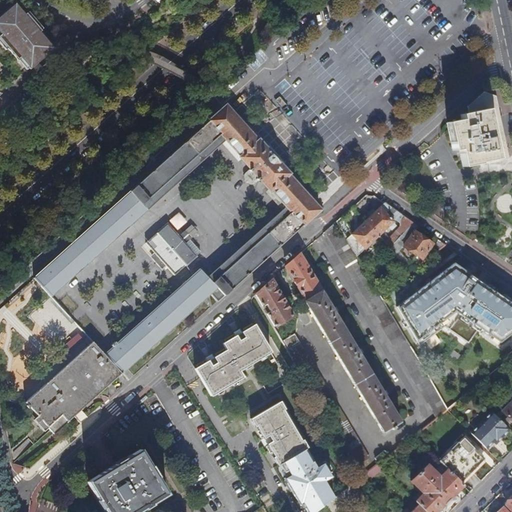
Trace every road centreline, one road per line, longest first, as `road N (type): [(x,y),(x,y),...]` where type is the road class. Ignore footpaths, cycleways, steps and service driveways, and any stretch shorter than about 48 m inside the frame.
road 1 (residential): [(25,511),(20,488),(369,178)]
road 2 (secondary): [(240,0),(0,216)]
road 3 (residential): [(509,65),(487,71),(369,178)]
road 4 (residential): [(369,178),(511,282)]
